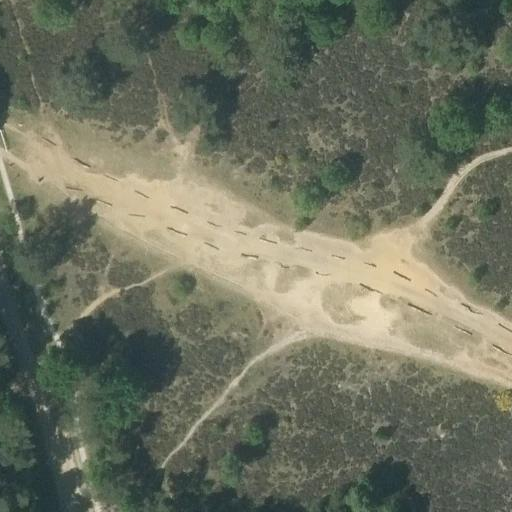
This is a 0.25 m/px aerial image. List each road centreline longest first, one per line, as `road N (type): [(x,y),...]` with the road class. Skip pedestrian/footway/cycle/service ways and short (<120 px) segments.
road 1 (track): [(0,152),(216,253),(291,262),(375,287)]
road 2 (track): [(64,511),(0,285)]
road 3 (track): [(375,287),(511,351)]
